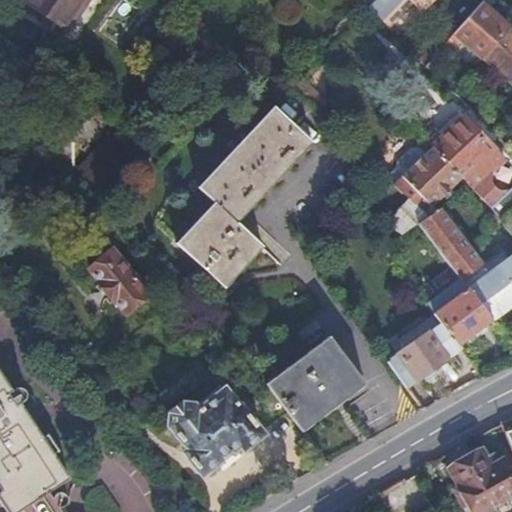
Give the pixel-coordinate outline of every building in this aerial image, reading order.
[(84,0),(32,0),(27,9),(65,33),(84,0)] [(118,0),(97,29),(118,44),(142,12),(125,0),(118,0)] [(379,0),(373,9),(387,23),(392,17),(386,11),(397,0),(402,0),(419,14),(431,0),(379,0)] [(483,4),(457,34),(485,58),(511,28),(483,4)] [(511,29),(511,28),(485,58),(511,82),(511,29)] [(215,205),(178,246),(227,289),(262,249),(238,226),(312,143),(273,106),(197,190),(215,205)] [(460,112),(430,141),(461,173),(471,183),(477,177),(469,168),(493,144),(460,112)] [(115,132),(75,175),(94,194),(136,150),(115,132)] [(461,173),(430,141),(399,172),(430,202),(461,173)] [(489,177),(507,191),(511,184),(511,169),(502,161),(489,177)] [(422,213),(404,196),(383,220),(400,236),(416,220),(422,213)] [(511,261),(497,273),(441,206),(418,223),(462,280),(470,290),(495,322),(511,310),(511,261)] [(144,289),(125,263),(115,251),(91,269),(129,319),(153,301),(144,289)] [(133,257),(125,263),(144,289),(153,282),(133,257)] [(436,314),(444,325),(460,346),(495,322),(470,290),(462,280),(428,304),(436,314)] [(444,325),(390,363),(409,391),(464,351),(460,346),(444,325)] [(330,342),(267,388),(303,435),(304,435),(364,391),(330,342)] [(0,493),(5,499),(1,503),(6,511),(31,511),(72,485),(55,459),(58,457),(49,444),(45,445),(21,410),(15,413),(8,403),(14,398),(0,377),(0,493)] [(189,400),(171,413),(172,424),(191,448),(186,452),(205,475),(243,448),(245,451),(264,437),(229,390),(203,408),(199,403),(189,400)] [(481,452),(450,472),(475,511),(511,511),(511,470),(505,459),(491,469),(481,452)]
